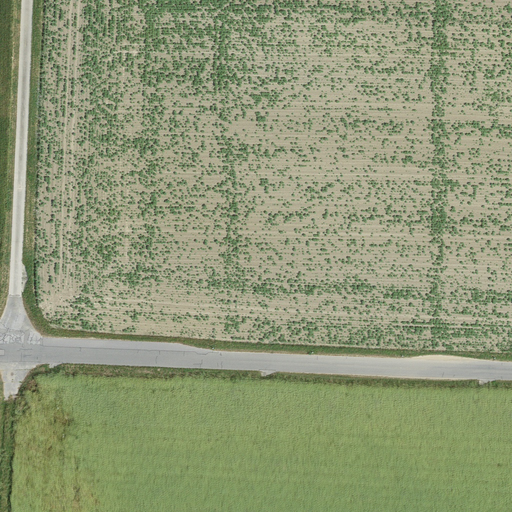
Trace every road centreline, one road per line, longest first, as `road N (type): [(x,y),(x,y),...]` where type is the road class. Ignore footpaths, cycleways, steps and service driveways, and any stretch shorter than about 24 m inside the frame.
road 1 (track): [(32,0),(10,511)]
road 2 (residential): [(511,370),(0,351)]
